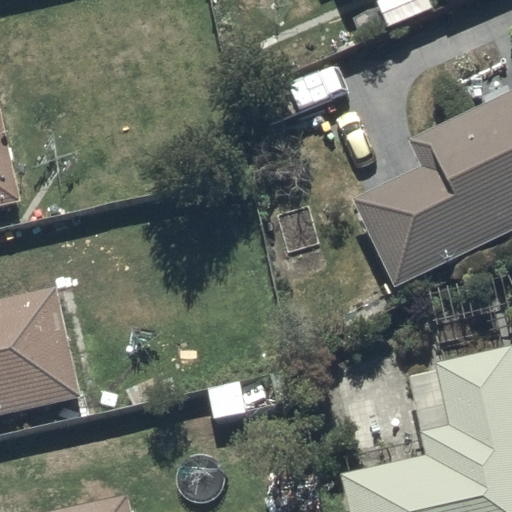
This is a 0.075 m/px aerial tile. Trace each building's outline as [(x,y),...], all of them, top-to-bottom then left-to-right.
[(343,0),(347,9),(370,0),(442,0),(447,9),(469,0),(343,0)] [(397,303),(511,245),(511,103),(407,156),(421,184),(354,218),(397,303)] [(0,222),(22,218),(0,111),(0,222)] [(0,427),(82,409),(58,303),(0,316),(0,427)] [(343,486),(348,511),(511,511),(511,363),(439,379),(453,441),(421,448),(425,468),(343,486)]
